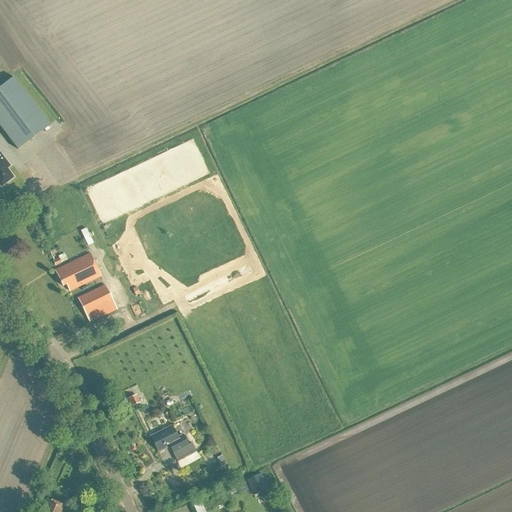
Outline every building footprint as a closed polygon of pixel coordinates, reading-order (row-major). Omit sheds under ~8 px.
[(12,78),(0,87),(0,127),(17,150),(49,126),(12,78)] [(0,186),(0,187),(12,178),(6,169),(9,167),(5,161),(0,154),(0,186)] [(66,285),(69,292),(100,277),(89,254),(55,271),(62,287),(66,285)] [(117,311),(105,286),(78,299),(90,324),(117,311)] [(137,395),(128,399),(132,406),(140,402),(137,395)] [(171,427),(150,437),(157,452),(169,446),(169,447),(172,445),(176,453),(188,446),(183,435),(177,438),(171,427)] [(261,474),(247,480),(254,496),(260,493),(264,491),(266,494),(270,492),(261,474)] [(60,511),(63,506),(46,499),(40,511),(60,511)]
